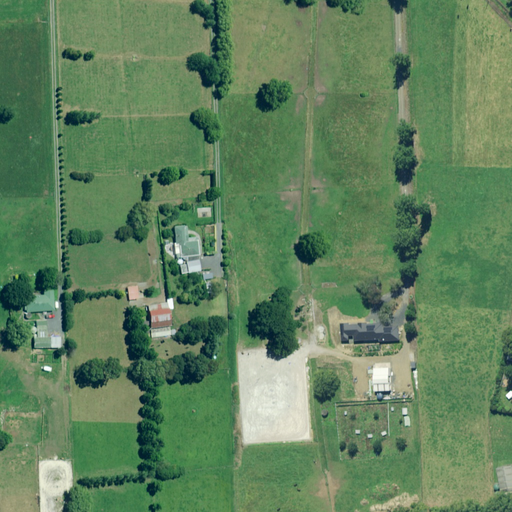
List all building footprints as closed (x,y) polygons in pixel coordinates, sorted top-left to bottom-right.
[(211,217),(210,208),(197,209),(198,217),(211,217)] [(175,257),(177,257),(178,274),(198,272),(197,255),(195,237),(186,238),(184,225),(172,227),(175,257)] [(209,269),(200,271),(201,280),(211,279),(209,269)] [(31,319),(30,312),(53,311),(52,290),(42,290),(43,296),(24,297),(25,312),(24,312),(24,319),(31,319)] [(354,309),(352,297),(333,301),(334,306),(331,307),(333,312),(336,312),(337,321),(355,318),(356,321),(363,320),(361,307),(354,309)] [(164,333),(163,327),(169,326),(166,303),(147,306),(150,328),(151,338),(158,337),(158,334),(164,333)] [(36,321),(36,338),(32,338),(32,347),(58,348),(58,343),(63,344),(63,337),(59,337),(49,337),(49,338),(46,338),(46,321),(36,321)] [(379,338),(379,328),(362,329),(363,339),(379,338)] [(384,380),(384,366),(372,366),(371,380),(384,380)] [(511,472),(510,464),(496,467),(503,497),(511,495),(511,472)]
